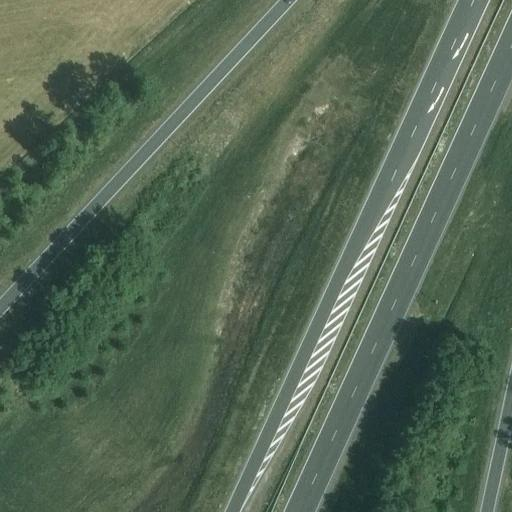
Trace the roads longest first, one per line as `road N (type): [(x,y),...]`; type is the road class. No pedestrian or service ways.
road 1 (trunk): [(472,0),(233,511)]
road 2 (trunk): [(299,511),(511,45)]
road 3 (trunk): [(289,0),(0,306)]
